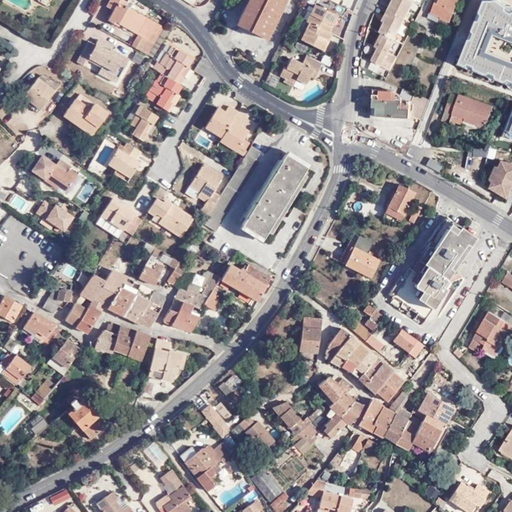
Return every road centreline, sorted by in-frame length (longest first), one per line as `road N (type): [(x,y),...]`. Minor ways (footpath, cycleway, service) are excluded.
road 1 (tertiary): [(344,136),(343,167),(311,237),(235,351),(150,425),(2,511)]
road 2 (tertiary): [(173,0),(237,82),(344,136)]
road 3 (tertiary): [(344,136),(511,226)]
